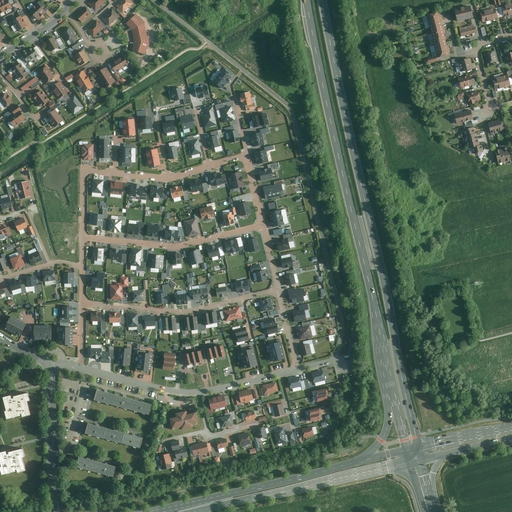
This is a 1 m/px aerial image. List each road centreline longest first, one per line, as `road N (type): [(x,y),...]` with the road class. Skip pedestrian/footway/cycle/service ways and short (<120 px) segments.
road 1 (motorway): [(416,437),(322,0)]
road 2 (motorway): [(306,0),(371,293)]
road 3 (residential): [(296,371),(191,394),(81,369)]
road 4 (secondary): [(199,511),(410,463)]
road 5 (secondary): [(358,461),(154,511)]
road 6 (residential): [(82,303),(178,312),(277,290)]
road 7 (residential): [(82,237),(176,246),(262,225)]
road 8 (residential): [(59,511),(48,364)]
